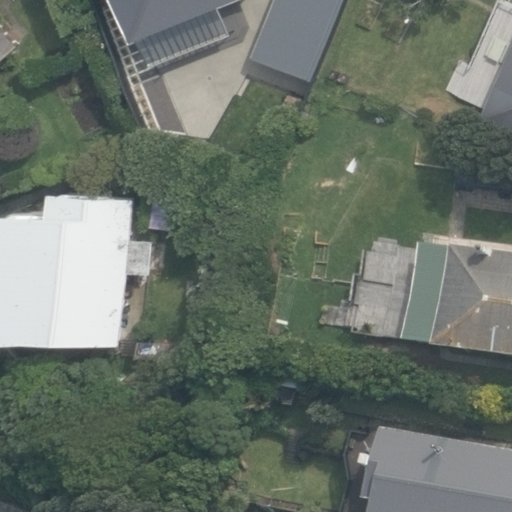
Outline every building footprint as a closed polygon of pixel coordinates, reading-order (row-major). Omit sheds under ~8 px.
[(126,0),(137,27),(145,24),(154,45),(244,8),(240,0),(126,0)] [(283,0),(268,42),(310,59),(332,0),(283,0)] [(0,68),(27,42),(0,13),(0,68)] [(18,330),(130,340),(143,194),(65,186),(63,206),(24,202),(18,273),(23,273),(18,330)] [(511,257),(427,245),(413,345),(511,358),(511,257)] [(383,511),(511,511),(511,452),(391,432),(379,505),(385,506),(383,511)] [(0,511),(25,511),(3,503),(0,511)]
